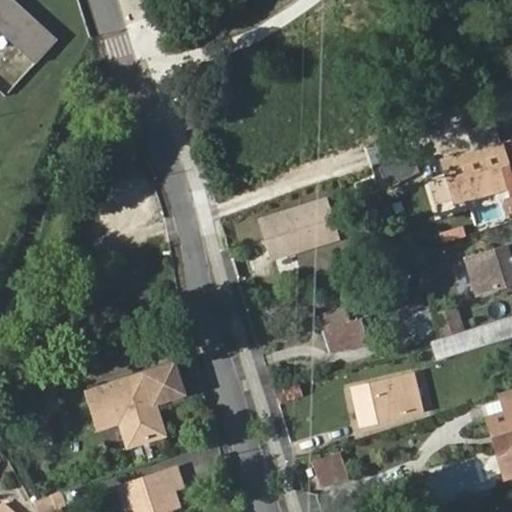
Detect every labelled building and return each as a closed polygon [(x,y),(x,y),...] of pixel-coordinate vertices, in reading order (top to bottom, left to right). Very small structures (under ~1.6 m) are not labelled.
[(0,0),(0,26),(36,60),(58,38),(16,0),(0,0)] [(446,178),(433,181),(437,195),(450,191),(454,201),(506,186),(508,192),(511,191),(511,158),(503,161),(492,123),(470,129),(476,149),(441,159),(446,178)] [(409,172),(402,150),(374,159),(381,182),(409,172)] [(148,177),(96,193),(107,230),(159,215),(148,177)] [(328,196),(257,217),(271,261),(341,240),(328,196)] [(511,283),(511,244),(465,259),(476,295),(504,286),(511,283)] [(351,344),(367,340),(374,338),(368,317),(347,322),(343,308),(318,315),(330,350),(351,344)] [(434,333),(427,308),(410,313),(418,338),(434,333)] [(511,314),(431,340),(437,357),(511,334),(511,314)] [(368,346),(367,340),(351,344),(353,350),(368,346)] [(411,372),(398,376),(400,386),(414,383),(411,372)] [(141,374),(82,392),(94,429),(115,424),(123,447),(161,435),(141,374)] [(400,386),(398,376),(352,390),(362,425),(422,408),(414,383),(400,386)] [(53,409),(43,380),(33,383),(42,412),(53,409)] [(42,412),(33,383),(21,387),(29,416),(42,412)] [(273,391),(277,403),(300,396),(296,383),(273,391)] [(511,387),(498,392),(504,411),(511,408),(511,387)] [(511,408),(504,411),(489,416),(495,433),(500,431),(501,437),(497,438),(501,451),(510,448),(511,452),(511,408)] [(511,452),(510,448),(501,451),(508,473),(511,471),(511,452)] [(341,454),(317,463),(324,486),(349,479),(341,454)] [(162,511),(173,507),(168,491),(179,488),(173,469),(114,488),(122,511),(162,511)] [(58,491),(29,500),(36,511),(42,511),(63,506),(58,491)]
